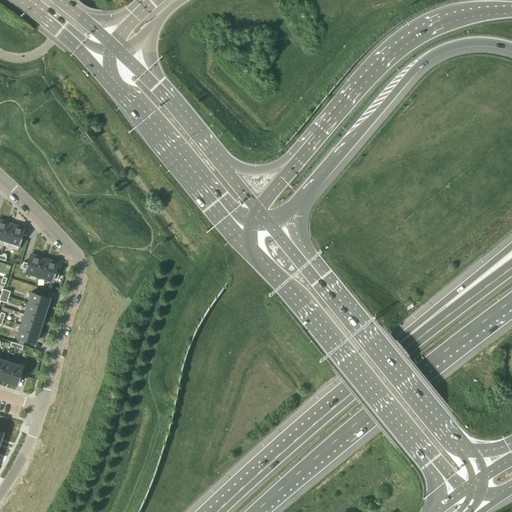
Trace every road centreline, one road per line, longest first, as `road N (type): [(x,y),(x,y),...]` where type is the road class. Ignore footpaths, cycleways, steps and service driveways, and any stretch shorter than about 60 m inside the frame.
road 1 (primary): [(237,232),(458,494)]
road 2 (motorway): [(256,511),(511,301)]
road 3 (primary): [(477,480),(291,251)]
road 4 (motorway): [(295,203),(424,59),(470,42),(511,47)]
road 5 (motorway): [(511,9),(456,16),(402,42),(297,159)]
road 6 (residential): [(0,176),(81,260),(42,407)]
road 7 (motorway): [(402,351),(215,511)]
road 8 (secondary): [(93,65),(237,232)]
road 9 (motorway): [(511,247),(402,351)]
road 10 (secondary): [(217,159),(124,55)]
road 11 (motorway): [(511,271),(402,351)]
